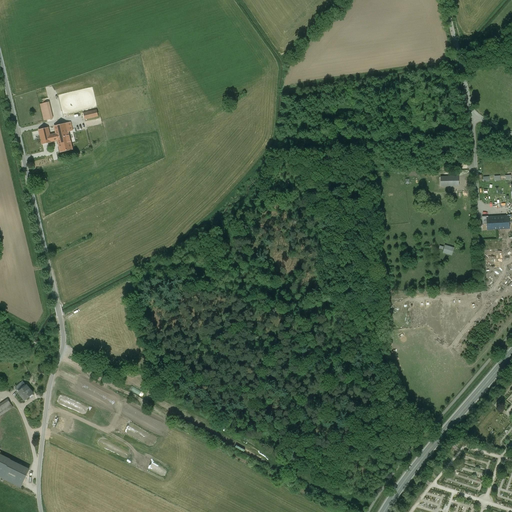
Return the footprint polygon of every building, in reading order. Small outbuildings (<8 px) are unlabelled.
[(66,88),(56,90),(58,97),(68,94),(67,91),(66,88)] [(48,102),(40,104),(44,121),(52,119),(48,102)] [(96,110),(84,113),(85,120),(98,116),(96,110)] [(70,123),(54,127),(56,134),(67,131),(72,130),(70,123)] [(98,128),(87,130),(89,140),(100,137),(98,128)] [(48,129),(39,131),(42,144),(51,142),(51,141),(49,136),(48,129)] [(56,134),(49,136),(51,141),(57,140),(60,152),(72,149),(67,131),(56,134)] [(458,177),(452,177),(452,181),(441,181),(441,186),(458,185),(458,177)] [(488,218),(488,224),(488,230),(509,228),(508,223),(508,217),(507,217),(488,218)] [(445,245),(443,253),(452,255),(454,247),(445,245)] [(26,385),(18,392),(25,400),(34,394),(26,385)] [(9,399),(0,405),(0,412),(12,404),(9,399)] [(0,475),(25,487),(31,474),(14,466),(17,460),(0,452),(0,475)]
